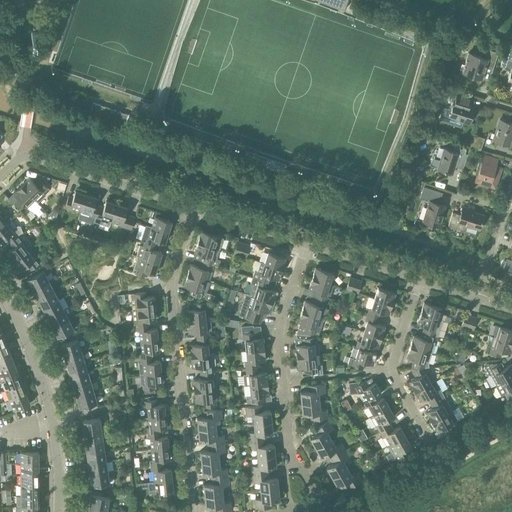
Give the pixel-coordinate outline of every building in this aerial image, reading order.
[(348,0),(317,0),(345,10),(348,0)] [(486,49),(484,57),(468,52),(462,72),(481,79),(485,67),(493,69),(498,53),(486,49)] [(500,67),(510,70),(507,82),(511,83),(511,52),(505,50),(500,67)] [(431,93),(438,95),(441,87),(433,85),(431,93)] [(441,88),(439,96),(450,100),(452,100),(452,102),(450,107),(451,109),(449,116),(462,120),(461,121),(469,124),(474,108),(468,106),(471,98),(453,92),(441,88)] [(89,113),(124,125),(128,114),(93,102),(89,113)] [(511,134),(511,123),(499,119),(492,140),(509,145),(511,134)] [(480,150),(484,138),(474,135),(470,147),(480,150)] [(453,152),(444,149),(437,169),(452,174),(459,154),(464,155),(466,150),(455,146),(453,152)] [(495,189),(501,171),(495,169),(498,159),(484,155),(482,162),(479,161),(474,174),(478,175),(477,177),(480,178),(478,183),(495,189)] [(413,179),(415,173),(412,171),(413,167),(406,165),(403,176),(413,179)] [(29,178),(21,186),(34,199),(38,202),(38,203),(45,195),(43,193),(48,188),(52,190),(55,179),(44,175),(40,179),(38,177),(34,182),(29,178)] [(405,186),(407,185),(409,180),(403,178),(400,185),(405,186)] [(13,194),(18,199),(14,203),(23,212),(27,208),(30,210),(38,202),(34,199),(21,186),(13,194)] [(442,192),(423,187),(420,198),(429,201),(422,221),(440,227),(443,217),(442,217),(445,206),(440,204),(441,202),(439,200),(442,192)] [(84,198),(86,194),(75,191),(73,198),(68,196),(64,208),(70,209),(70,207),(80,211),(83,204),(84,198)] [(97,198),(86,194),(84,198),(83,204),(80,211),(81,211),(79,219),(93,223),(95,218),(99,206),(94,204),(97,198)] [(99,206),(95,218),(101,219),(101,217),(111,221),(117,204),(106,200),(104,207),(99,206)] [(126,227),(130,216),(125,214),(128,207),(117,204),(111,221),(121,224),(121,226),(126,227)] [(452,212),(448,226),(465,231),(475,234),(477,229),(479,230),(484,215),(470,210),(470,209),(462,207),(460,214),(452,212)] [(49,214),(55,220),(58,210),(54,209),(49,214)] [(0,227),(6,223),(12,218),(9,214),(3,219),(0,215),(0,213),(1,213),(0,211),(0,227)] [(135,217),(130,216),(126,227),(131,229),(135,217)] [(171,222),(155,216),(154,217),(151,227),(168,232),(171,222)] [(13,232),(6,223),(0,227),(0,242),(5,238),(8,243),(18,235),(23,232),(20,226),(17,225),(14,230),(15,230),(13,232)] [(165,243),(168,232),(151,227),(146,225),(141,240),(144,241),(157,245),(158,241),(165,243)] [(201,231),(198,241),(215,247),(220,249),(223,238),(201,231)] [(23,241),(18,235),(8,243),(12,248),(6,253),(13,262),(28,251),(21,242),(23,241)] [(155,250),(157,245),(144,241),(143,246),(140,245),(136,256),(141,257),(158,263),(162,252),(155,250)] [(201,255),(200,261),(212,265),(215,266),(218,267),(220,260),(217,259),(220,249),(215,247),(198,241),(194,253),(201,255)] [(234,253),(240,255),(244,243),(238,241),(234,253)] [(250,245),(244,243),(240,255),(246,257),(250,245)] [(511,243),(511,246),(511,259),(507,258),(507,260),(506,260),(504,260),(503,261),(502,261),(501,263),(501,264),(501,265),(502,267),(503,268),(504,268),(503,270),(511,272),(511,243)] [(34,259),(28,251),(13,262),(20,271),(26,266),(30,271),(40,263),(36,258),(34,259)] [(268,252),(264,263),(282,268),(285,258),(268,252)] [(155,274),(158,263),(141,257),(138,268),(136,267),(135,272),(147,276),(148,272),(155,274)] [(209,282),(205,280),(208,270),(210,271),(212,265),(200,261),(198,266),(190,264),(187,275),(209,282)] [(278,280),(282,268),(264,263),(260,262),(257,271),(254,270),(252,277),(257,279),(269,283),(275,284),(276,279),(278,280)] [(312,278),(329,284),(333,273),(315,267),(312,278)] [(28,279),(33,289),(48,280),(43,270),(28,279)] [(201,298),(203,292),(206,293),(209,282),(187,275),(183,286),(192,288),(192,289),(191,288),(189,294),(201,298)] [(269,283),(257,279),(252,277),(250,284),(252,284),(249,295),(254,296),(271,302),(274,302),(278,292),(273,290),(275,284),(269,283)] [(351,291),(352,288),(355,279),(350,277),(346,289),(351,291)] [(328,295),(326,294),(329,284),(312,278),(308,289),(316,291),(314,297),(326,301),(326,300),(327,298),(328,295)] [(362,281),(355,279),(352,288),(351,291),(358,293),(362,281)] [(33,289),(37,298),(53,290),(48,280),(33,289)] [(378,287),(377,288),(374,298),(392,304),(395,293),(378,287)] [(37,298),(42,308),(58,300),(53,290),(37,298)] [(146,292),(133,293),(130,293),(132,309),(137,309),(155,307),(153,296),(147,297),(146,292)] [(274,302),(271,302),(254,296),(249,295),(246,294),(239,316),(260,323),(262,316),(264,317),(266,312),(271,314),(274,302)] [(301,311),(319,317),(320,313),(323,314),(325,313),(327,309),(326,307),(324,307),(326,301),(314,297),(312,303),(305,301),(301,311)] [(369,308),(367,314),(379,318),(381,312),(388,315),(392,304),(374,298),(371,308),(369,308)] [(42,308),(47,317),(63,309),(58,300),(42,308)] [(356,303),(349,301),(347,307),(354,309),(356,303)] [(187,321),(205,319),(204,309),(207,309),(206,302),(193,303),(194,309),(186,310),(187,321)] [(424,302),(420,313),(438,319),(443,320),(445,321),(446,315),(440,313),(441,308),(424,302)] [(156,319),(155,307),(137,309),(132,309),(134,326),(136,325),(149,324),(149,319),(156,319)] [(47,317),(52,327),(68,319),(63,309),(47,317)] [(300,323),(296,334),(312,335),(313,333),(315,334),(319,334),(323,318),(319,317),(301,311),(298,322),(300,323)] [(424,326),(423,332),(435,336),(437,337),(443,320),(438,319),(420,313),(417,324),(424,326)] [(379,318),(367,314),(365,320),(367,321),(364,332),(381,337),(385,326),(377,324),(379,318)] [(461,326),(467,328),(471,316),(465,314),(461,326)] [(477,318),(471,316),(467,328),(473,330),(477,318)] [(73,329),(68,319),(52,327),(57,337),(73,329)] [(196,332),(197,338),(209,337),(209,330),(207,330),(205,319),(187,321),(188,333),(196,332)] [(149,324),(136,325),(137,331),(139,331),(140,341),(158,339),(157,328),(150,329),(149,324)] [(351,327),(342,324),(340,331),(349,334),(351,327)] [(511,330),(499,326),(496,337),(511,342),(511,330)] [(245,340),(246,350),(254,350),(259,349),(264,349),(263,338),(255,338),(255,332),(242,334),(243,340),(245,340)] [(378,348),(381,337),(364,332),(361,342),(358,341),(357,347),(368,351),(370,345),(378,348)] [(433,341),(435,336),(423,332),(421,338),(413,335),(410,346),(427,352),(431,353),(435,342),(433,341)] [(295,345),(297,356),(315,354),(314,344),(316,344),(316,337),(312,337),(312,335),(296,334),(297,338),(303,339),(304,344),(295,345)] [(511,347),(511,342),(496,337),(490,335),(485,352),(501,357),(503,351),(510,353),(511,347)] [(210,343),(209,337),(197,338),(197,344),(189,345),(190,356),(209,354),(208,344),(210,343)] [(140,358),(152,356),(152,352),(159,351),(158,339),(140,341),(141,352),(139,352),(140,358)] [(61,345),(64,355),(81,350),(78,340),(61,345)] [(0,356),(10,353),(6,343),(0,344),(0,356)] [(431,353),(427,352),(410,346),(406,357),(414,359),(411,369),(425,367),(429,367),(428,363),(431,353)] [(348,363),(363,368),(365,362),(372,365),(376,353),(368,351),(357,347),(356,347),(358,348),(355,358),(350,357),(348,363)] [(265,360),(264,349),(259,349),(254,350),(246,350),(247,361),(245,361),(246,368),(258,367),(258,361),(265,360)] [(64,355),(67,366),(84,360),(81,350),(64,355)] [(462,350),(459,361),(465,363),(468,352),(462,350)] [(0,356),(0,368),(14,363),(10,353),(0,356)] [(199,367),(200,372),(213,371),(212,365),(215,364),(214,354),(209,354),(190,356),(192,367),(199,367)] [(316,365),(315,354),(297,356),(298,368),(305,367),(306,373),(308,373),(308,376),(322,374),(321,365),(316,365)] [(143,373),(161,372),(160,361),(153,361),(152,356),(140,358),(140,363),(138,363),(139,374),(143,373)] [(67,366),(70,376),(87,371),(84,360),(67,366)] [(18,373),(14,363),(0,368),(0,376),(1,379),(18,373)] [(496,385),(500,383),(511,376),(511,366),(511,364),(504,368),(501,363),(497,365),(496,363),(492,364),(491,363),(484,367),(483,369),(488,376),(491,375),(496,385)] [(249,385),(268,383),(267,372),(259,373),(258,367),(246,368),(246,374),(243,374),(244,386),(249,385)] [(409,381),(414,391),(430,382),(434,380),(429,370),(427,371),(425,367),(411,369),(416,377),(409,381)] [(70,376),(73,386),(90,381),(87,371),(70,376)] [(193,380),(194,391),(212,389),(211,378),(213,378),(213,371),(200,372),(201,379),(193,380)] [(143,390),(156,389),(155,384),(162,383),(161,372),(143,373),(144,384),(142,384),(143,390)] [(22,383),(18,373),(1,379),(5,389),(22,383)] [(504,394),(507,399),(511,396),(511,376),(500,383),(496,385),(495,386),(501,396),(504,394)] [(434,380),(430,382),(414,391),(420,401),(427,397),(430,402),(441,396),(444,395),(435,379),(434,380)] [(73,386),(76,397),(94,391),(90,381),(73,386)] [(358,393),(362,402),(365,400),(366,401),(374,396),(381,393),(375,382),(369,386),(366,381),(360,384),(360,382),(349,383),(350,394),(358,393)] [(25,382),(22,383),(5,389),(9,400),(26,393),(24,389),(27,388),(25,382)] [(271,383),(268,383),(249,385),(250,396),(248,396),(249,403),(262,401),(261,396),(272,394),(271,383)] [(300,392),(301,403),(319,401),(318,393),(325,393),(324,384),(307,385),(308,391),(300,392)] [(203,401),(204,407),(216,406),(215,400),(217,400),(215,389),(212,389),(194,391),(195,402),(203,401)] [(97,402),(94,391),(76,397),(80,408),(97,402)] [(30,404),(26,393),(9,400),(13,410),(30,404)] [(444,395),(441,396),(430,402),(433,408),(426,412),(431,421),(447,413),(452,410),(444,395)] [(377,401),(374,396),(366,401),(365,400),(362,402),(366,408),(368,406),(373,415),(371,416),(371,417),(389,407),(383,397),(377,401)] [(165,415),(164,404),(158,405),(157,400),(144,401),(145,407),(147,406),(148,417),(165,415)] [(319,401),(301,403),(302,414),(310,414),(311,420),(328,418),(327,409),(320,409),(319,401)] [(253,415),(254,423),(272,421),(270,410),(263,411),(262,405),(245,407),(246,416),(253,415)] [(371,417),(379,431),(390,425),(388,420),(394,417),(389,407),(371,417)] [(197,417),(198,429),(216,427),(215,419),(222,418),(221,409),(204,411),(204,417),(197,417)] [(447,413),(431,421),(437,431),(444,427),(447,433),(458,427),(455,421),(457,420),(452,410),(447,413)] [(168,414),(165,415),(148,417),(149,428),(147,428),(147,433),(160,432),(160,427),(170,426),(168,414)] [(82,420),(83,431),(101,429),(99,418),(82,420)] [(248,432),(249,441),(265,439),(265,433),(273,433),(272,421),(254,423),(254,431),(248,432)] [(329,421),(314,429),(317,434),(310,438),(315,448),(331,439),(327,432),(333,429),(329,421)] [(393,430),(390,425),(379,431),(387,446),(405,436),(400,426),(393,430)] [(217,435),(216,427),(198,429),(199,440),(207,439),(207,445),(224,443),(223,434),(217,435)] [(103,439),(101,429),(83,431),(85,442),(103,439)] [(161,437),(160,432),(147,433),(148,439),(150,438),(151,449),(169,447),(168,436),(161,437)] [(411,446),(405,436),(387,446),(396,461),(412,452),(409,447),(411,446)] [(85,442),(86,453),(104,450),(103,439),(85,442)] [(256,449),(257,457),(275,455),(274,444),(266,444),(265,439),(249,441),(249,449),(256,449)] [(328,454),(330,459),(345,450),(341,443),(335,446),(331,439),(315,448),(321,458),(328,454)] [(225,452),(224,443),(207,445),(208,450),(200,451),(201,462),(219,460),(218,452),(225,452)] [(150,460),(150,465),(163,464),(163,459),(170,459),(169,447),(151,449),(152,460),(150,460)] [(106,461),(104,450),(86,453),(88,463),(106,461)] [(326,467),(332,477),(347,468),(344,461),(350,458),(345,450),(330,459),(333,463),(326,467)] [(20,452),(20,463),(38,463),(38,452),(20,452)] [(276,466),(275,455),(257,457),(258,465),(251,465),(252,474),(269,472),(268,467),(276,466)] [(220,468),(219,460),(201,462),(202,473),(210,473),(210,478),(228,476),(227,468),(220,468)] [(380,460),(374,464),(377,470),(383,467),(380,460)] [(88,463),(90,474),(107,471),(106,461),(88,463)] [(39,474),(38,463),(20,463),(20,474),(39,474)] [(164,469),(163,464),(150,465),(151,471),(153,471),(154,481),(172,479),(171,468),(164,469)] [(347,468),(332,477),(337,487),(344,483),(347,488),(362,480),(357,472),(351,475),(347,468)] [(109,483),(107,471),(90,474),(91,485),(109,483)] [(259,482),(260,490),(278,488),(277,477),(269,478),(269,472),(252,474),(253,483),(259,482)] [(39,485),(39,474),(20,474),(20,485),(39,485)] [(203,484),(204,496),(223,494),(222,486),(228,485),(228,476),(210,478),(211,484),(203,484)] [(173,491),(172,479),(154,481),(148,482),(149,493),(153,493),(154,498),(166,496),(166,491),(173,491)] [(20,485),(20,495),(20,496),(39,496),(39,485),(20,485)] [(272,500),(279,499),(278,488),(260,490),(261,498),(254,499),(255,508),(272,506),(272,500)] [(91,494),(89,505),(107,508),(109,497),(91,494)] [(230,501),(223,502),(223,494),(204,496),(205,507),(213,506),(214,511),(231,510),(230,501)] [(39,506),(39,496),(20,496),(20,495),(16,495),(16,507),(21,506),(21,507),(39,506)]
